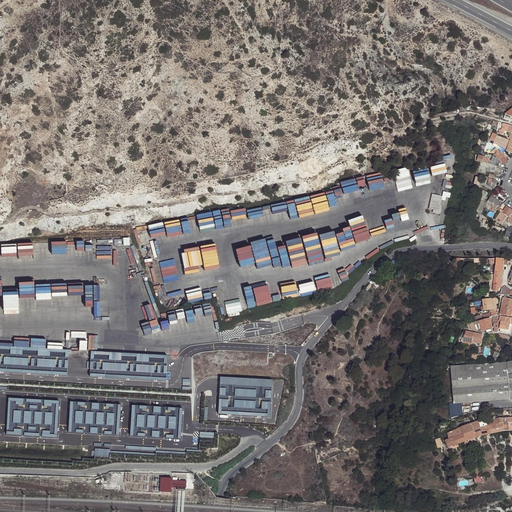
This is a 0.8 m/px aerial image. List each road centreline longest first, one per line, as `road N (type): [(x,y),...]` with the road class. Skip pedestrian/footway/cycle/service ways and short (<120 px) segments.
road 1 (unknown): [(412,185),(181,248),(172,266),(194,277),(296,265),(423,221)]
road 2 (unclassified): [(268,444),(297,410),(310,342),(383,259),(403,250),(511,246)]
road 3 (residential): [(268,444),(254,442),(205,467),(0,470)]
